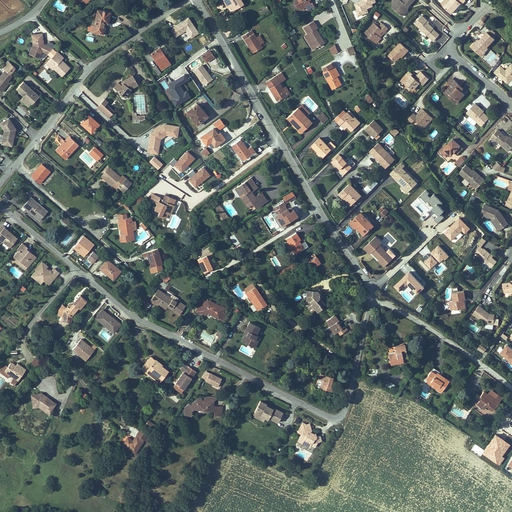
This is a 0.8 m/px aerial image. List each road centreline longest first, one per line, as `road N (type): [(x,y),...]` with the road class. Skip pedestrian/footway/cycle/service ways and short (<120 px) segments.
road 1 (residential): [(75,268),(136,316),(326,415),(344,409),(369,300)]
road 2 (residential): [(369,300),(362,275),(196,0)]
road 3 (residential): [(187,0),(88,64),(39,139)]
road 4 (residential): [(369,300),(394,307),(502,377)]
road 5 (residential): [(488,0),(454,38),(454,54),(511,107)]
